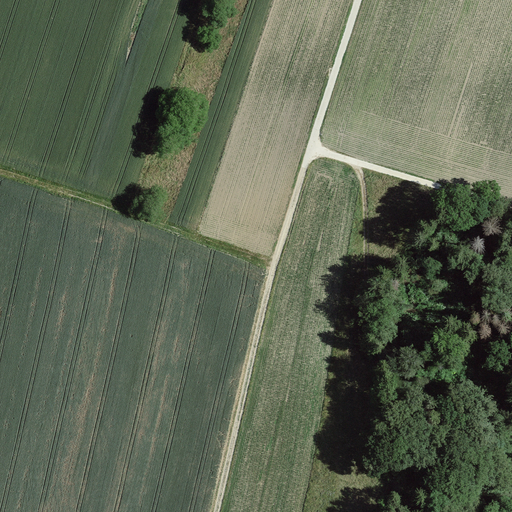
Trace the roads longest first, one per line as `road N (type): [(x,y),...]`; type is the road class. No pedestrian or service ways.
road 1 (track): [(311,148),(273,267),(214,511)]
road 2 (track): [(353,160),(364,192),(369,310),(419,410),(433,511)]
